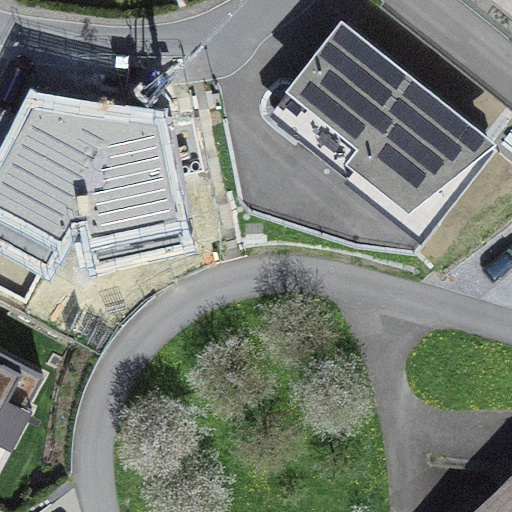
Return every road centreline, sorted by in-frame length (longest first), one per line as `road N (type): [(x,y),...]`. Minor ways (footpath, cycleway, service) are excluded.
road 1 (unclassified): [(104,511),(99,397),(167,309),(241,278),(274,274),(362,288),(511,331)]
road 2 (residential): [(0,29),(63,44),(152,49),(234,29),(282,0)]
